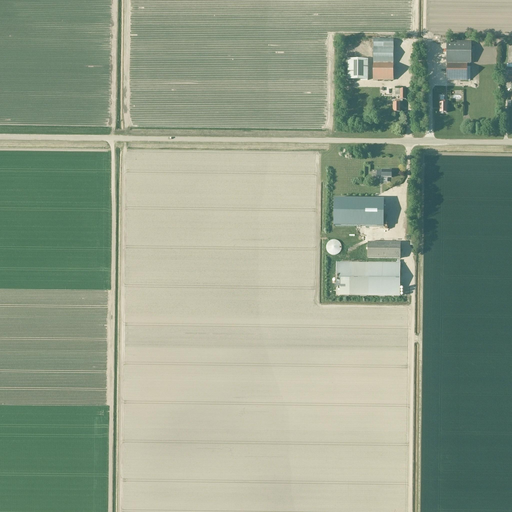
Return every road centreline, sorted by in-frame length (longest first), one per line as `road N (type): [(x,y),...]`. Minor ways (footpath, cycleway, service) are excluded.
road 1 (unclassified): [(511,143),(0,137)]
road 2 (track): [(406,277),(413,284),(410,511)]
